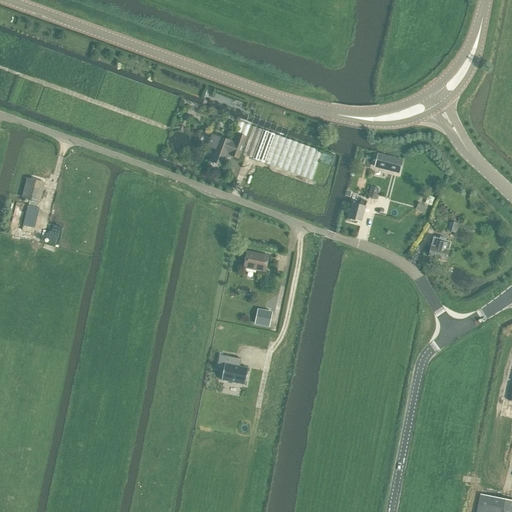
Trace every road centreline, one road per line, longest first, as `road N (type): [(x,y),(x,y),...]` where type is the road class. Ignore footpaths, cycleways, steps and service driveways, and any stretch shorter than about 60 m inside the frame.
road 1 (unclassified): [(432,300),(414,273),(380,251),(0,114)]
road 2 (tertiary): [(9,0),(298,104)]
road 3 (tertiary): [(448,327),(420,362),(390,511)]
road 4 (tertiary): [(298,104),(376,124),(438,106)]
road 5 (tertiary): [(429,93),(377,113),(298,104)]
